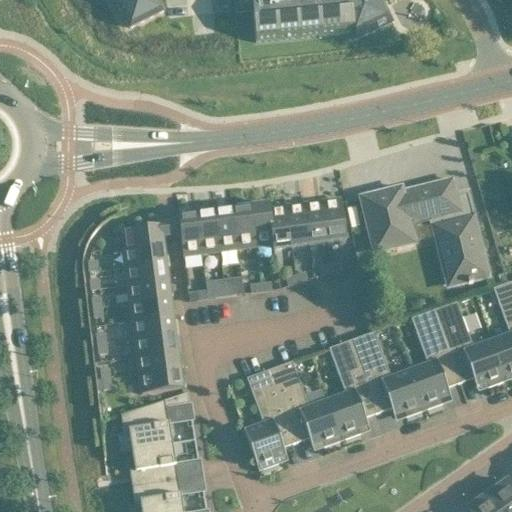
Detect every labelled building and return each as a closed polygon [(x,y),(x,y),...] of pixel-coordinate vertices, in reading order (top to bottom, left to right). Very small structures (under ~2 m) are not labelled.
[(115,0),(130,29),(164,12),(157,0),(115,0)] [(253,10),(256,44),(353,34),(355,39),(390,22),(379,0),(237,0),(239,12),(253,10)] [(360,199),(373,252),(374,256),(416,245),(411,226),(461,213),(453,181),(403,193),(402,189),(360,199)] [(341,201),(322,203),(327,244),(346,242),(341,201)] [(304,206),(309,246),(327,244),(322,203),(304,206)] [(269,205),(250,208),(255,249),(272,247),(273,246),(268,210),(269,210),(269,205)] [(304,206),(286,208),(292,249),(309,246),(304,206)] [(232,210),(238,251),(255,249),(250,208),(232,210)] [(273,246),(272,247),(273,251),(292,249),(286,208),(269,210),(268,210),(273,246)] [(232,210),(214,213),(220,253),(238,251),(232,210)] [(220,253),(214,213),(196,215),(202,256),(220,253)] [(176,237),(180,237),(183,258),(202,256),(196,215),(178,217),(178,223),(174,223),(174,224),(176,236),(175,236),(176,237)] [(432,227),(437,245),(448,290),(468,285),(468,286),(473,285),(472,283),(489,279),(474,217),(432,227)] [(134,251),(163,247),(162,239),(171,238),(176,237),(175,236),(176,236),(174,224),(174,223),(169,224),(159,225),(159,228),(125,233),(125,234),(127,250),(134,249),(134,251)] [(134,249),(127,250),(122,251),(125,270),(166,265),(163,247),(134,251),(134,249)] [(330,266),(333,273),(343,270),(340,263),(330,266)] [(168,282),(166,265),(125,270),(127,288),(168,282)] [(320,269),(323,277),(333,273),(330,266),(320,269)] [(295,277),(298,285),(308,282),(305,274),(295,277)] [(285,281),(288,288),(298,285),(295,277),(285,281)] [(99,291),(98,281),(90,282),(92,292),(99,291)] [(127,288),(130,306),(170,300),(168,282),(127,288)] [(510,335),(491,342),(506,384),(511,381),(511,283),(493,290),(510,335)] [(260,286),(261,294),(272,292),(271,284),(260,286)] [(250,287),(251,295),(261,294),(260,286),(250,287)] [(226,298),(236,297),(235,289),(225,290),(226,298)] [(214,292),(215,300),(226,298),(225,290),(214,292)] [(196,294),(197,302),(208,301),(207,293),(196,294)] [(94,310),(101,309),(100,299),(93,300),(94,310)] [(173,318),(170,300),(130,306),(132,323),(173,318)] [(488,390),(506,384),(491,342),(473,348),(457,304),(434,312),(460,385),(473,381),(476,388),(485,384),(488,390)] [(95,320),(103,319),(101,309),(94,310),(95,320)] [(428,365),(409,372),(424,413),(443,407),(440,401),(450,397),(447,390),(460,385),(434,312),(411,321),(428,365)] [(132,323),(134,341),(175,336),(173,318),(132,323)] [(352,342),(378,415),(391,411),(394,418),(403,414),(406,420),(424,413),(409,372),(391,379),(375,334),(352,342)] [(98,346),(106,345),(105,335),(97,336),(98,346)] [(177,354),(175,336),(134,341),(137,359),(177,354)] [(365,420),(378,415),(352,342),(329,351),(346,395),(327,402),(342,443),(360,437),(358,430),(368,427),(365,420)] [(106,345),(98,346),(99,356),(107,355),(106,345)] [(137,359),(139,377),(180,372),(177,354),(137,359)] [(292,364),(269,372),(295,445),(309,440),(312,447),(321,444),(323,450),(342,443),(327,402),(309,409),(292,364)] [(102,382),(110,381),(109,370),(101,371),(102,382)] [(182,390),(180,372),(139,377),(141,396),(182,390)] [(269,372),(247,380),(263,425),(244,432),(259,474),(278,467),(276,460),(286,457),(283,450),(295,445),(269,372)] [(104,392),(111,391),(110,381),(102,382),(104,392)] [(132,452),(172,446),(169,425),(168,425),(166,411),(190,407),(188,395),(121,417),(124,435),(129,434),(132,452)] [(132,489),(178,481),(172,446),(132,452),(135,471),(130,472),(132,489)] [(182,511),(178,481),(132,489),(135,506),(140,505),(141,511),(182,511)] [(498,511),(511,511),(511,487),(508,483),(502,487),(500,484),(488,493),(490,496),(488,497),(498,511)] [(498,511),(488,497),(487,498),(485,495),(473,504),(474,507),(468,511),(498,511)]
